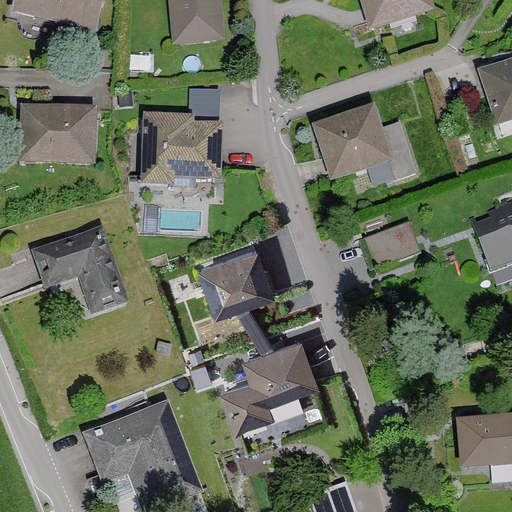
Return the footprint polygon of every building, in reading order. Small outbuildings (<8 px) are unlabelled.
[(103,0),(14,0),(11,18),(97,34),(103,0)] [(219,0),(159,0),(171,0),(169,50),(217,52),(219,0)] [(430,0),(357,0),(364,32),(434,18),(430,0)] [(511,61),(479,71),(496,126),(511,121),(511,61)] [(375,108),(312,126),(329,184),(392,166),(375,108)] [(91,109),(20,109),(20,168),(91,168),(91,109)] [(215,122),(142,121),(142,181),(215,181),(215,122)] [(511,208),(463,222),(483,293),(511,285),(511,208)] [(405,224),(355,238),(367,281),(417,267),(405,224)] [(107,230),(38,250),(57,316),(126,296),(107,230)] [(257,249),(194,272),(210,316),(274,293),(257,249)] [(314,393),(304,339),(245,350),(251,382),(224,387),(232,429),(275,421),(271,401),(314,393)] [(170,404),(86,435),(105,485),(134,475),(148,511),(170,511),(206,499),(170,404)] [(511,423),(456,428),(460,470),(511,465),(511,423)] [(354,511),(344,483),(308,496),(313,511),(354,511)]
